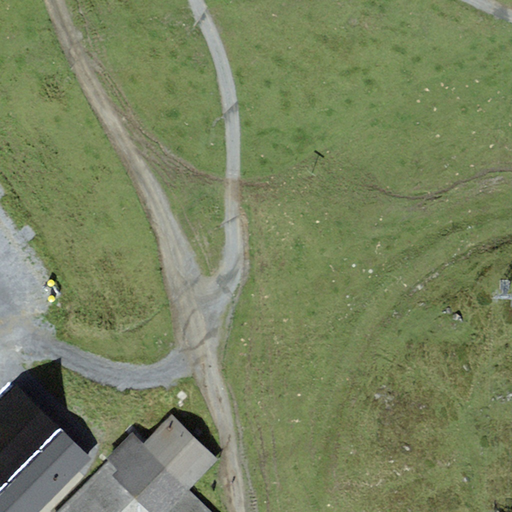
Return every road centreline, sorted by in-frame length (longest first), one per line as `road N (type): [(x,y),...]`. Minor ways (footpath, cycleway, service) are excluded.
road 1 (track): [(59,0),(201,306),(242,511)]
road 2 (track): [(195,0),(217,59),(232,219),(225,293),(201,306)]
road 3 (track): [(0,340),(130,373),(168,366),(201,306)]
